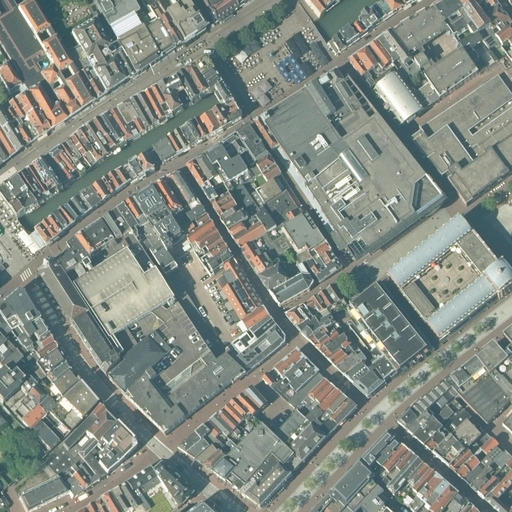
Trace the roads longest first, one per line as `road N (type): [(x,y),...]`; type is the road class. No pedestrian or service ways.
road 1 (residential): [(0,180),(279,0)]
road 2 (residential): [(160,448),(79,363),(0,236)]
